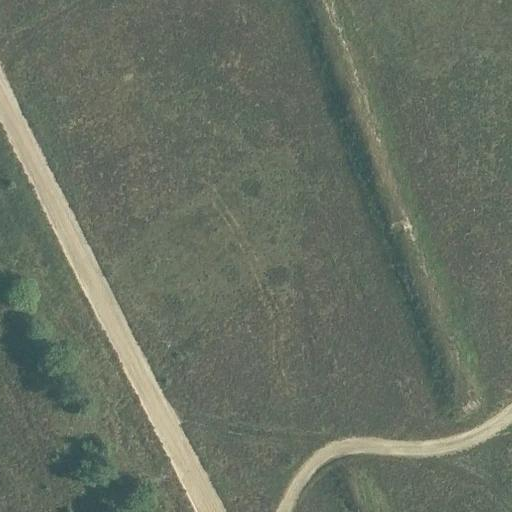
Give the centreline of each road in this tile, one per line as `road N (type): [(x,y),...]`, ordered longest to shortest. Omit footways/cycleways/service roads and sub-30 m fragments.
road 1 (track): [(0,128),(205,511)]
road 2 (track): [(283,511),(317,463),(344,448),(244,437),(151,408)]
